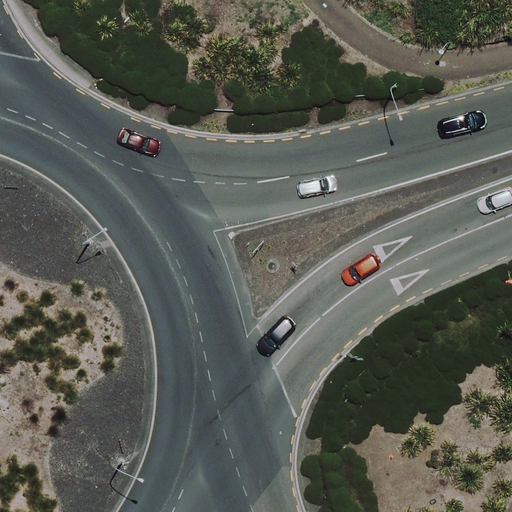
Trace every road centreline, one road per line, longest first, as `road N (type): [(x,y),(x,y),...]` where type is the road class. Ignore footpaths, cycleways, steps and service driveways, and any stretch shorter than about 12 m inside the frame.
road 1 (secondary): [(120,177),(246,184),(511,120)]
road 2 (secondary): [(511,215),(366,282),(274,367),(203,404)]
road 3 (trunk): [(120,177),(152,214),(189,288),(201,337),(203,404)]
road 4 (trunk): [(6,107),(67,135),(120,177)]
